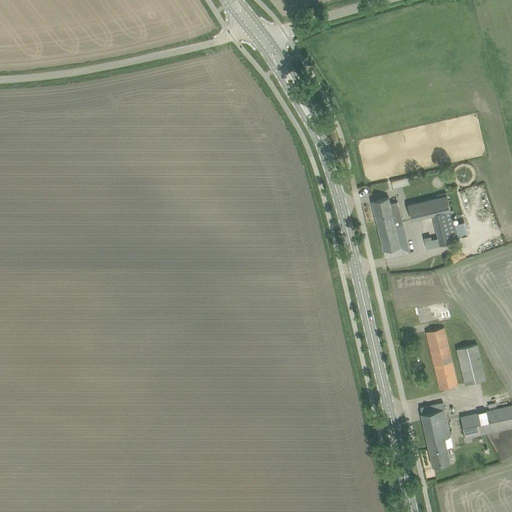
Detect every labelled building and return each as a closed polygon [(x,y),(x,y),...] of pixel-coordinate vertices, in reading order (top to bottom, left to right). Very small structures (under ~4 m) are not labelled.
[(425,240),(427,248),(458,240),(447,195),(407,205),(411,219),(433,214),(438,236),(425,240)] [(382,198),(372,200),(372,201),(385,257),(395,255),(409,252),(401,214),(397,201),(390,202),(388,197),(382,198)] [(427,331),(440,388),(457,384),(444,327),(427,331)] [(457,348),(465,383),(486,378),(477,343),(457,348)] [(420,406),(433,466),(442,464),(450,462),(447,447),(452,445),(443,401),(420,406)] [(511,404),(460,416),(464,437),(511,426),(511,404)]
